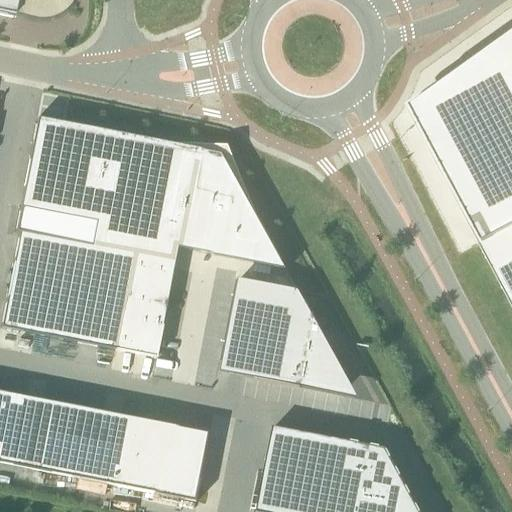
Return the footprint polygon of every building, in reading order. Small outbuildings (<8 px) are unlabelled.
[(0,0),(0,16),(13,19),(52,21),(67,10),(73,0),(0,0)] [(511,37),(410,110),(482,243),(479,245),(511,307),(511,37)] [(19,234),(1,329),(115,351),(114,352),(155,360),(162,327),(161,327),(176,249),(288,271),(224,155),(37,119),(20,209),(15,233),(19,234)] [(240,280),(222,373),(305,389),(306,387),(337,393),(343,393),(345,392),(347,390),(348,388),(349,385),(348,383),(347,380),(322,336),(324,335),(300,291),(240,280)] [(0,464),(30,471),(44,402),(0,393),(0,464)] [(109,486),(123,417),(44,402),(30,471),(109,486)] [(211,434),(123,417),(109,486),(197,503),(211,434)] [(274,428),(257,511),(419,511),(386,450),(274,428)]
